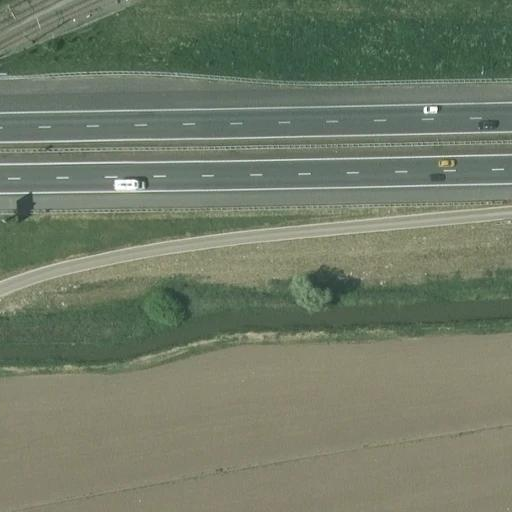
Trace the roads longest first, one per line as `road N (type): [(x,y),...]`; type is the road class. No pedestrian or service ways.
road 1 (motorway): [(511,119),(0,130)]
road 2 (motorway): [(0,181),(511,170)]
